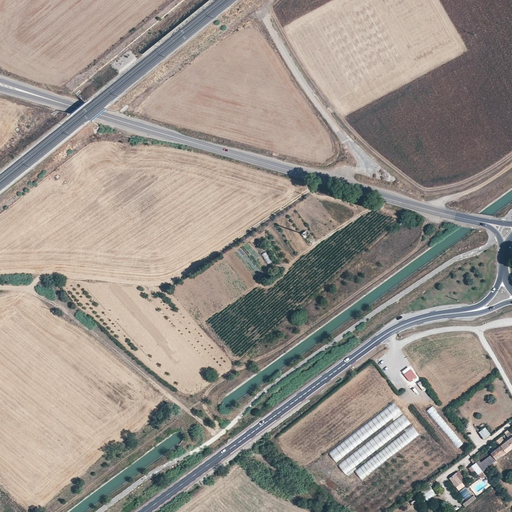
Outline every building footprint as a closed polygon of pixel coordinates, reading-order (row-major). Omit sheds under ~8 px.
[(305,238),(309,235),(306,230),(301,234),(305,238)] [(267,264),(272,261),(266,251),(261,255),(267,264)] [(417,376),(411,369),(408,372),(404,375),(410,381),(417,376)] [(421,381),(418,383),(424,391),(427,389),(421,381)] [(418,384),(415,387),(420,393),(423,391),(418,384)] [(395,403),(328,451),(335,461),(402,413),(395,403)] [(433,406),(427,411),(458,448),(464,443),(433,406)] [(375,454),(413,426),(405,415),(337,463),(345,473),(374,453),(375,454)] [(414,427),(354,469),(360,478),(421,436),(414,427)] [(486,427),(479,432),(485,439),(492,434),(486,427)] [(500,446),(506,454),(511,449),(511,436),(510,438),(507,440),(500,446)] [(492,455),(497,461),(506,454),(500,446),(491,453),(492,455)] [(476,463),(483,471),(497,461),(492,455),(481,463),(479,460),(476,463)] [(453,477),(450,479),(459,491),(466,486),(460,480),(456,474),(453,477)] [(429,486),(421,493),(428,501),(437,494),(429,486)] [(473,496),(466,486),(459,491),(467,501),(473,496)]
